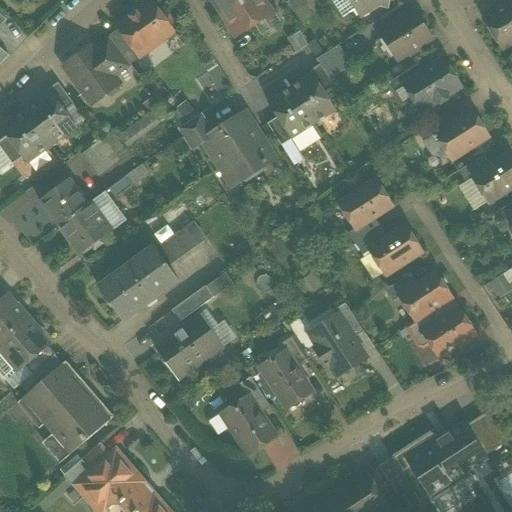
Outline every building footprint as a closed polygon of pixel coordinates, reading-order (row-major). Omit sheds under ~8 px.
[(213,0),(222,13),(242,0),(213,0)] [(260,0),(242,0),(222,13),(237,37),(254,26),(271,16),(270,15),(260,0)] [(348,0),(332,0),(331,1),(343,18),(355,11),(348,0)] [(348,0),(355,11),(360,19),(378,7),(386,9),(388,1),(389,0),(348,0)] [(150,1),(115,26),(118,30),(132,50),(139,59),(174,34),(173,32),(175,27),(168,17),(162,18),(150,1)] [(303,6),(300,1),(295,3),(297,9),(294,10),(299,19),(308,14),(303,6)] [(511,2),(508,5),(482,21),(501,51),(511,44),(511,2)] [(271,16),(254,26),(260,36),(281,24),(274,13),(270,15),(271,16)] [(413,13),(380,34),(397,61),(430,40),(413,13)] [(118,30),(108,37),(109,38),(123,57),(132,50),(118,30)] [(123,57),(109,38),(93,50),(103,63),(112,65),(113,63),(121,73),(130,66),(123,57)] [(337,47),(317,60),(320,65),(330,80),(350,68),(337,47)] [(0,65),(8,57),(0,49),(0,65)] [(93,50),(87,49),(67,64),(66,70),(89,103),(96,104),(106,96),(112,97),(119,92),(119,86),(114,78),(121,73),(113,63),(112,65),(103,63),(93,50)] [(423,73),(403,86),(403,87),(411,99),(416,100),(421,107),(427,109),(435,104),(439,105),(446,100),(447,96),(460,87),(443,60),(423,73)] [(416,63),(386,83),(393,94),(403,87),(403,86),(423,73),(416,63)] [(330,80),(320,65),(309,72),(311,76),(312,75),(324,94),(334,87),(330,80)] [(311,76),(291,89),(314,125),(335,112),(324,94),(312,75),(311,76)] [(73,105),(57,84),(47,92),(49,95),(50,94),(63,112),(73,105)] [(314,125),(291,89),(267,104),(277,119),(291,140),(314,125)] [(63,112),(50,94),(49,95),(26,112),(50,145),(74,128),(63,112)] [(50,145),(26,112),(2,130),(7,137),(22,158),(26,163),(50,145)] [(453,124),(434,136),(435,137),(443,150),(451,162),(488,138),(472,112),(453,124)] [(446,113),(417,134),(423,144),(425,143),(435,137),(434,136),(453,124),(446,113)] [(119,137),(127,148),(160,125),(151,114),(119,137)] [(274,159),(246,115),(210,137),(202,143),(202,144),(230,187),(274,159)] [(197,117),(177,130),(191,152),(202,144),(202,143),(210,137),(197,117)] [(291,140),(277,119),(267,125),(281,147),(291,140)] [(22,158),(7,137),(0,141),(0,149),(12,165),(22,158)] [(435,137),(425,143),(430,152),(437,153),(443,150),(435,137)] [(102,140),(81,156),(97,178),(118,162),(102,140)] [(0,173),(12,165),(0,149),(0,173)] [(490,166),(471,178),(471,179),(472,179),(488,205),(511,189),(511,161),(508,155),(490,166)] [(483,156),(458,172),(465,183),(472,179),(471,179),(471,178),(490,166),(483,156)] [(141,166),(125,178),(131,187),(147,175),(141,166)] [(68,180),(39,202),(58,227),(87,206),(68,180)] [(375,181),(338,205),(354,230),(355,231),(374,219),(392,207),(375,181)] [(511,203),(494,215),(501,226),(508,222),(507,221),(511,217),(511,203)] [(87,206),(58,227),(79,256),(112,233),(91,204),(87,206)] [(374,219),(355,231),(354,230),(348,234),(355,245),(380,229),(374,219)] [(193,222),(155,250),(168,268),(206,240),(193,222)] [(387,239),(368,251),(369,252),(385,277),(422,253),(405,227),(387,239)] [(380,229),(355,245),(362,256),(369,252),(368,251),(387,239),(380,229)] [(154,249),(98,289),(122,322),(178,282),(168,268),(155,250),(154,249)] [(417,285),(398,298),(415,323),(429,314),(451,300),(452,299),(435,274),(417,285)] [(410,275),(385,291),(392,302),(398,298),(417,285),(410,275)] [(205,287),(174,309),(183,321),(213,299),(205,287)] [(0,302),(0,344),(27,321),(7,297),(5,298),(0,302)] [(451,300),(429,314),(435,324),(458,310),(451,300)] [(363,333),(345,305),(333,313),(336,317),(337,316),(352,340),(363,333)] [(458,310),(435,324),(429,314),(415,323),(410,326),(417,338),(423,335),(438,359),(475,335),(458,309),(458,310)] [(199,316),(154,349),(178,381),(223,348),(199,316)] [(352,340),(337,316),(336,317),(314,331),(323,346),(317,350),(316,355),(322,365),(328,366),(329,365),(338,377),(365,360),(352,340)] [(27,321),(0,344),(0,375),(3,379),(8,379),(19,370),(19,371),(47,347),(48,345),(27,321)] [(307,363),(291,338),(279,346),(284,353),(284,352),(296,370),(307,363)] [(47,347),(24,366),(32,375),(38,370),(54,356),(55,356),(47,347)] [(284,353),(260,368),(279,398),(277,399),(283,408),(288,409),(299,402),(298,400),(310,392),(296,370),(284,352),(284,353)] [(54,356),(38,370),(46,379),(62,365),(54,356)] [(62,365),(46,379),(56,391),(75,375),(65,363),(62,365)] [(32,375),(24,366),(19,371),(19,370),(8,379),(6,382),(14,391),(19,386),(32,375)] [(46,379),(38,370),(32,375),(19,386),(27,395),(46,379)] [(91,402),(83,392),(87,388),(75,375),(56,391),(46,379),(27,395),(17,404),(39,430),(43,426),(52,436),(47,440),(65,460),(113,418),(95,398),(91,402)] [(270,409),(250,378),(239,385),(247,398),(248,397),(260,415),(270,409)] [(247,398),(221,414),(240,444),(239,445),(245,454),(250,456),(261,448),(260,447),(274,437),(260,415),(248,397),(247,398)] [(401,451),(421,483),(478,447),(462,423),(445,433),(441,426),(401,451)] [(100,445),(82,461),(90,471),(109,455),(100,445)] [(116,455),(112,458),(109,455),(90,471),(73,486),(94,511),(169,511),(132,468),(129,470),(116,455)] [(77,456),(60,471),(64,476),(81,462),(77,456)] [(397,495),(378,466),(368,473),(370,476),(367,477),(381,499),(385,496),(393,498),(397,495)] [(511,510),(511,470),(494,481),(511,510)] [(342,489),(313,508),(315,511),(383,511),(385,511),(386,507),(381,499),(367,477),(359,483),(357,493),(345,493),(342,489)]
